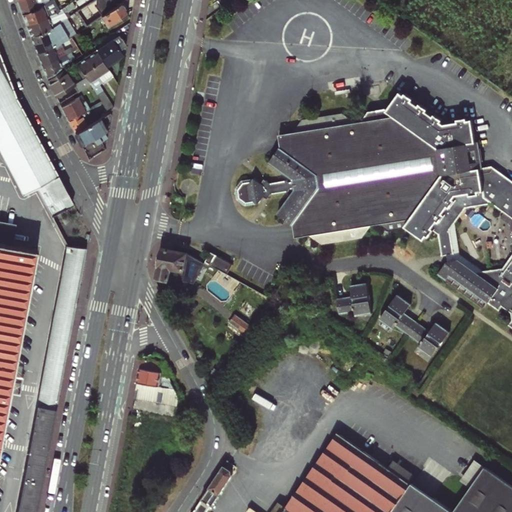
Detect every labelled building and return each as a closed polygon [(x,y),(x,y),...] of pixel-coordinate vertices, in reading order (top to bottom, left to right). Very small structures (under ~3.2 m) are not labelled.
[(23,0),(18,2),(20,11),(22,16),(46,0),(23,0)] [(46,0),(22,16),(26,26),(54,9),(50,0),(46,0)] [(75,7),(71,0),(68,0),(54,9),(59,24),(66,19),(65,14),(75,7)] [(95,0),(94,7),(100,17),(114,8),(112,5),(118,0),(120,0),(122,2),(124,0),(95,0)] [(114,8),(100,17),(107,26),(123,15),(127,12),(121,2),(114,8)] [(54,9),(26,26),(30,37),(48,31),(58,24),(59,24),(54,9)] [(65,41),(67,40),(58,24),(48,31),(30,37),(37,56),(61,47),(60,44),(65,41)] [(118,37),(96,51),(105,66),(121,56),(117,50),(123,45),(118,37)] [(61,47),(65,56),(70,54),(66,45),(65,41),(60,44),(61,47)] [(61,47),(37,56),(41,67),(65,56),(61,47)] [(70,54),(65,56),(41,67),(46,79),(81,54),(79,50),(70,54)] [(86,58),(98,77),(108,71),(105,66),(96,51),(86,58)] [(62,209),(72,204),(49,161),(15,96),(0,56),(0,153),(22,195),(36,187),(50,215),(62,209)] [(98,87),(102,84),(98,77),(86,58),(76,65),(85,80),(89,86),(108,116),(110,116),(108,113),(111,111),(105,100),(98,87)] [(55,76),(48,82),(55,96),(73,87),(65,70),(55,76)] [(98,77),(102,84),(113,77),(108,71),(98,77)] [(85,80),(73,87),(76,93),(89,86),(85,80)] [(425,234),(427,236),(432,229),(437,233),(440,254),(445,253),(449,253),(449,259),(446,260),(437,272),(484,305),(487,301),(498,309),(501,304),(509,310),(511,318),(508,323),(511,325),(511,182),(489,166),(482,167),(477,141),(474,142),(470,120),(465,120),(464,118),(454,120),(455,122),(442,124),(439,121),(440,119),(432,114),(431,116),(424,111),(426,109),(417,104),(416,105),(409,101),(411,99),(403,93),(402,95),(398,93),(385,110),(383,109),(367,111),(360,121),(352,122),(340,113),(300,120),(292,132),(277,135),(279,148),(277,148),(268,163),(291,180),(291,181),(287,182),(284,180),(268,183),(262,179),(260,183),(253,178),(251,181),(242,183),(237,189),(238,198),(245,202),(253,201),(257,204),(262,196),(266,199),(270,194),(287,191),(289,189),(293,188),(293,190),(277,214),(290,223),(292,223),(294,237),(308,234),(321,243),(361,237),(370,225),(378,223),(387,230),(403,227),(404,225),(422,238),(425,234)] [(61,108),(74,101),(72,95),(59,103),(61,108)] [(87,111),(89,110),(86,103),(83,105),(79,99),(74,101),(61,108),(68,121),(87,111)] [(68,121),(75,134),(93,124),(98,122),(91,109),(89,110),(87,111),(68,121)] [(93,124),(75,134),(81,146),(108,132),(111,115),(110,116),(108,116),(98,122),(93,124)] [(108,132),(81,146),(88,160),(99,153),(104,149),(108,132)] [(0,445),(37,250),(11,245),(14,231),(0,228),(0,445)] [(16,511),(35,511),(69,335),(85,249),(78,247),(66,245),(16,511)] [(162,249),(156,280),(167,282),(167,279),(169,279),(171,269),(183,271),(187,253),(173,251),(162,249)] [(210,252),(205,261),(227,273),(232,264),(210,252)] [(351,295),(336,298),(338,313),(354,310),(355,314),(371,311),(366,282),(350,284),(351,295)] [(396,293),(379,318),(392,328),(394,325),(419,342),(417,345),(431,355),(449,330),(435,320),(428,329),(403,312),(410,303),(396,293)] [(233,326),(247,336),(253,327),(239,318),(233,326)] [(161,362),(142,356),(140,366),(150,370),(151,364),(159,367),(161,362)] [(169,389),(174,389),(170,383),(163,381),(164,377),(161,376),(161,373),(158,372),(159,367),(151,364),(150,370),(140,366),(137,381),(148,384),(169,389)] [(214,368),(209,379),(217,381),(222,374),(214,368)] [(178,398),(174,389),(169,389),(148,384),(137,381),(134,397),(177,406),(178,398)] [(511,511),(511,485),(503,479),(479,511),(454,511),(450,509),(448,511),(432,511),(422,505),(429,495),(338,433),(282,511),(511,511)] [(224,466),(232,471),(235,466),(227,461),(224,466)] [(232,475),(232,471),(224,466),(193,511),(206,511),(211,504),(212,505),(232,475)] [(422,486),(428,491),(439,477),(433,472),(422,486)] [(429,494),(429,495),(422,505),(432,511),(448,511),(450,509),(429,494)]
